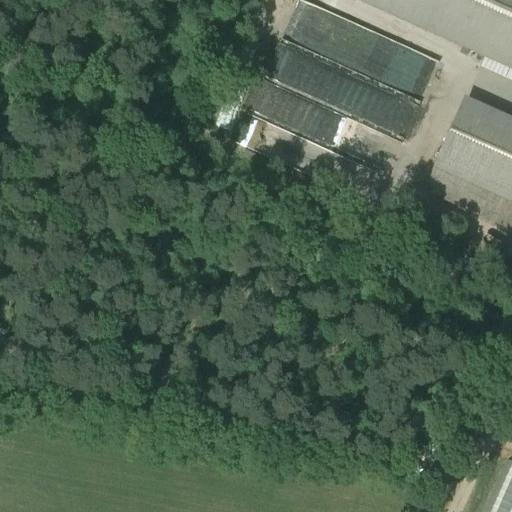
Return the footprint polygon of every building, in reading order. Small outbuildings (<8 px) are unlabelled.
[(282,0),(270,36),(316,52),(330,11),(296,0),(282,0)] [(511,0),(355,0),(356,0),(511,70),(511,0)] [(281,44),(266,80),(404,139),(420,104),(281,44)] [(411,79),(436,84),(442,60),(416,54),(411,79)] [(511,136),(460,113),(435,169),(511,203),(511,136)]
